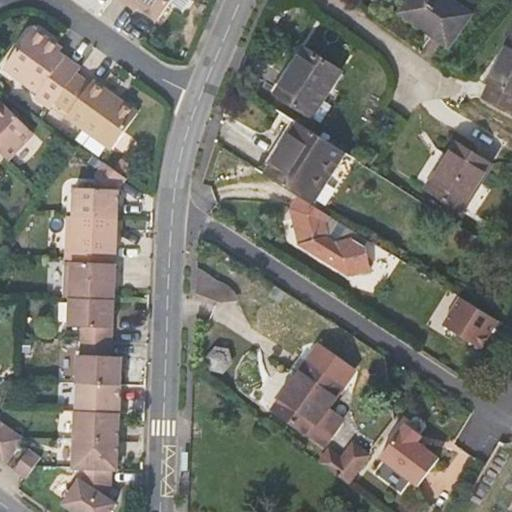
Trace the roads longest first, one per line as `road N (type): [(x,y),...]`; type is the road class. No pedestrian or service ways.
road 1 (residential): [(172,218),(215,233),(511,419)]
road 2 (residential): [(160,511),(172,218)]
road 3 (residential): [(55,0),(204,97)]
road 4 (unknown): [(325,0),(436,85)]
road 5 (residential): [(172,218),(204,97)]
